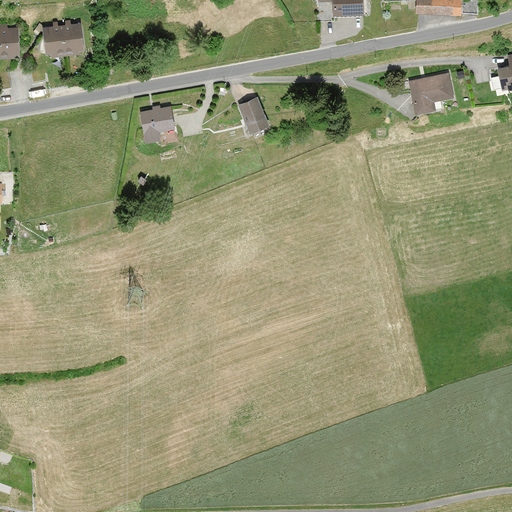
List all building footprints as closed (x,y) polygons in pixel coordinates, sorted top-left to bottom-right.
[(367,14),(366,0),(332,0),(333,15),(367,14)] [(464,13),(479,13),(480,1),(464,1),(464,0),(417,0),(417,13),(464,15),(464,13)] [(66,51),(85,49),(82,21),(63,23),(66,51)] [(46,53),(66,51),(63,23),(44,25),(46,53)] [(1,55),(20,55),(19,26),(0,26),(1,55)] [(503,90),(511,88),(511,52),(506,54),(508,65),(498,68),(503,90)] [(450,72),(410,81),(418,116),(439,112),(437,103),(456,99),(450,72)] [(240,105),(252,134),(272,126),(260,97),(240,105)] [(140,110),(146,142),(162,140),(160,131),(176,128),(172,104),(140,110)]
